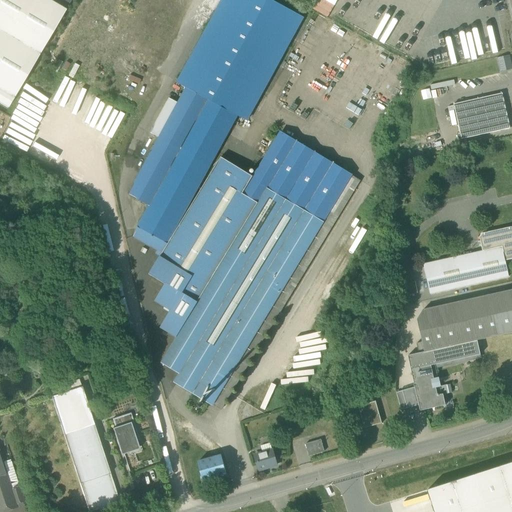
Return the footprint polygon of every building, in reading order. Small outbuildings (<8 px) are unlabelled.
[(65,10),(48,0),(0,0),(0,104),(7,108),(65,10)] [(48,0),(65,10),(71,0),(48,0)] [(188,86),(187,88),(237,116),(238,113),(249,119),(304,18),(294,12),(270,0),(222,0),(178,80),(188,86)] [(324,0),(315,0),(312,10),(328,16),(334,3),(324,0)] [(167,244),(237,116),(187,88),(179,104),(159,139),(128,195),(149,206),(137,228),(167,244)] [(454,105),(462,140),(510,129),(502,94),(454,105)] [(150,134),(159,139),(179,104),(169,99),(150,134)] [(175,383),(212,405),(352,176),(281,133),(244,194),(259,203),(197,304),(177,338),(162,363),(180,374),(175,383)] [(162,253),(160,257),(192,276),(181,294),(197,304),(259,203),(244,194),(243,194),(253,177),(221,158),(168,244),(162,253)] [(360,181),(352,176),(212,405),(221,410),(360,181)] [(502,247),(505,261),(511,259),(511,227),(482,234),(479,238),(482,252),(502,247)] [(132,237),(162,253),(168,244),(167,244),(137,228),(132,237)] [(423,265),(430,295),(509,277),(505,261),(502,247),(482,252),(423,265)] [(177,338),(197,304),(181,294),(192,276),(160,257),(149,275),(165,285),(155,302),(171,311),(160,328),(177,338)] [(511,290),(493,294),(502,335),(511,333),(511,290)] [(416,344),(418,354),(477,341),(502,335),(493,294),(423,310),(417,320),(422,343),(416,344)] [(331,310),(386,344),(395,330),(392,328),(340,296),(331,310)] [(480,355),(477,341),(418,354),(408,356),(411,371),(431,366),(480,355)] [(438,396),(441,395),(436,369),(481,359),(480,355),(431,366),(438,396)] [(419,405),(420,411),(445,406),(443,395),(441,395),(438,396),(431,366),(411,371),(415,388),(419,405)] [(51,397),(64,436),(94,426),(81,387),(51,397)] [(402,391),(407,408),(419,405),(415,388),(402,391)] [(396,393),(401,410),(407,408),(402,391),(396,393)] [(358,407),(364,429),(382,424),(376,402),(358,407)] [(112,429),(114,434),(117,433),(121,446),(136,441),(139,440),(130,413),(112,419),(115,428),(112,429)] [(64,436),(88,511),(91,511),(119,503),(94,426),(64,436)] [(139,449),(136,441),(121,446),(117,433),(114,434),(121,455),(124,454),(139,449)] [(305,444),(309,456),(324,452),(320,440),(305,444)] [(261,446),(263,453),(272,451),(270,444),(261,446)] [(277,466),(272,451),(263,453),(255,456),(259,471),(277,466)] [(198,462),(203,481),(226,475),(221,456),(198,462)] [(511,511),(511,463),(427,491),(434,511),(511,511)] [(0,478),(0,511),(15,507),(14,505),(10,490),(5,477),(0,478)] [(10,490),(14,505),(24,502),(19,487),(10,490)]
